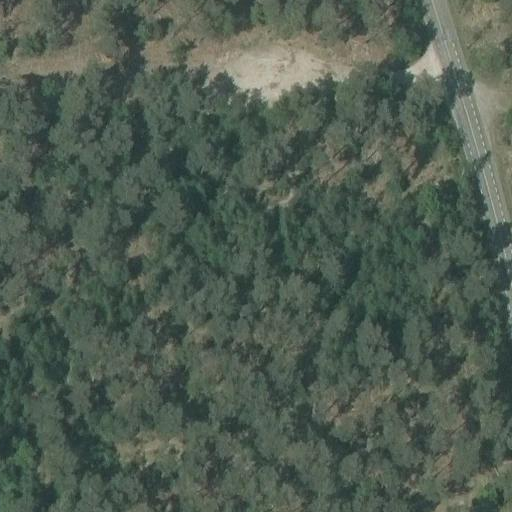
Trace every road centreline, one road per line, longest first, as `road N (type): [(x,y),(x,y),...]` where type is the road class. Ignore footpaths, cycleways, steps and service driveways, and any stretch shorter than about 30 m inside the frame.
road 1 (track): [(0,65),(452,85)]
road 2 (tertiary): [(426,0),(511,309)]
